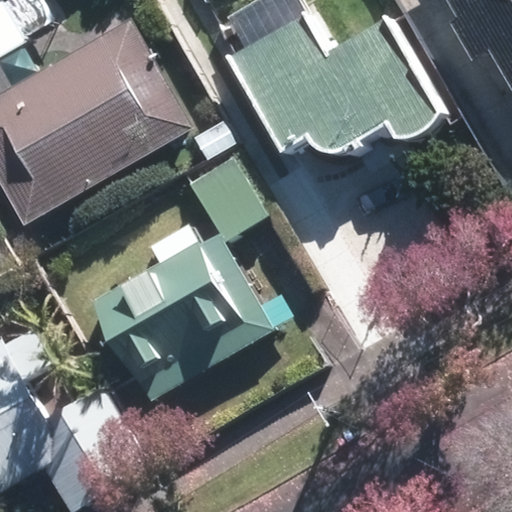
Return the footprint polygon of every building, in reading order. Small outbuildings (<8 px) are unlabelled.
[(511,0),(459,0),(462,4),(452,10),(466,34),(460,38),(483,77),(500,67),(511,87),(511,0)] [(19,88),(4,61),(37,44),(12,2),(0,8),(0,173),(31,228),(200,131),(137,20),(19,88)] [(336,58),(315,20),(284,39),(279,29),(258,42),(264,51),(235,68),(289,161),(313,146),(318,154),(323,158),(332,163),(339,163),(347,162),(352,159),(354,163),(371,156),(368,149),(394,136),(400,149),(410,149),(420,148),(428,144),(436,141),(440,134),(445,128),(448,121),(392,25),(336,58)] [(215,160),(242,145),(230,123),(203,138),(215,160)] [(270,310),(232,245),(276,220),(241,160),(197,186),(227,236),(209,248),(207,243),(205,243),(196,228),(158,250),(168,266),(102,305),(159,402),(282,331),(281,329),(300,318),(289,298),(270,310)] [(0,281),(21,270),(2,238),(0,239),(0,281)] [(70,364),(49,328),(10,351),(7,348),(0,352),(0,502),(52,473),(73,511),(87,511),(156,473),(111,396),(53,429),(29,387),(70,364)]
